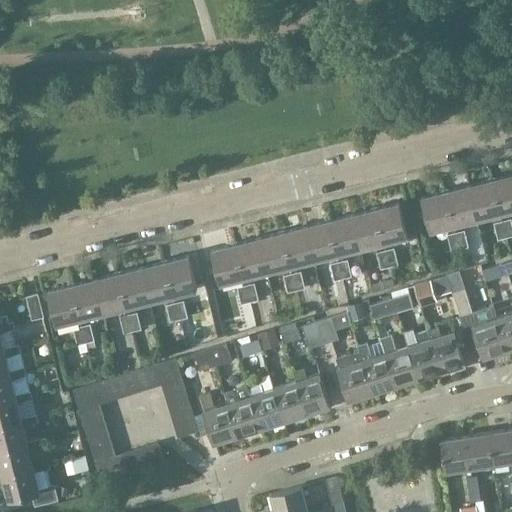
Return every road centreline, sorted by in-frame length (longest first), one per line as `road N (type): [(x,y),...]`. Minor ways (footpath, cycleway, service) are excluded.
road 1 (residential): [(0,256),(511,131)]
road 2 (residential): [(237,511),(232,469),(511,388)]
